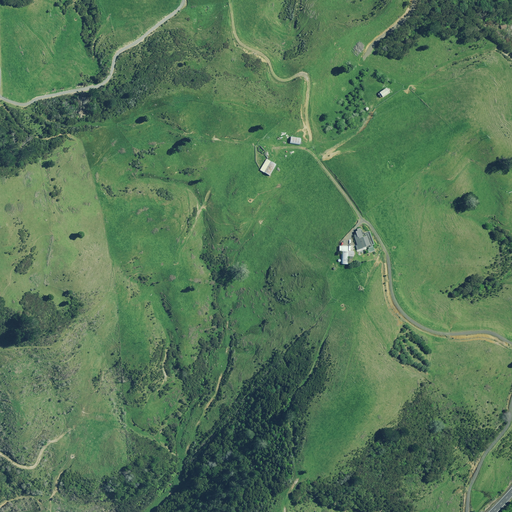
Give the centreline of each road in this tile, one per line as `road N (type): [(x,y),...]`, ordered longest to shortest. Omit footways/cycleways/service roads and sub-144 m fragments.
road 1 (track): [(272,148),(314,155),(383,246),(396,304),(413,322),(440,333),(490,332),(511,344)]
road 2 (track): [(182,0),(118,52),(100,85),(27,103),(0,100)]
